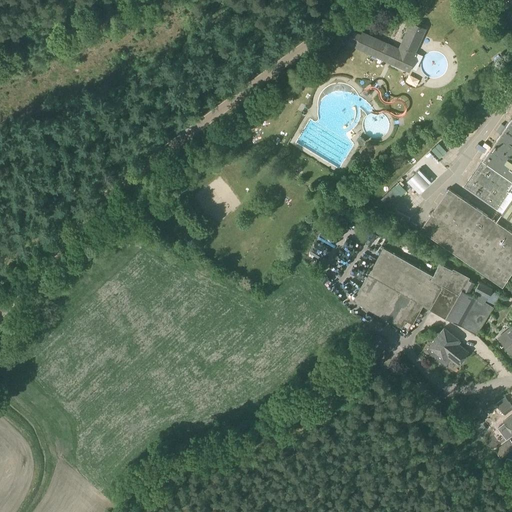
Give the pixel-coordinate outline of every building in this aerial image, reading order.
[(355,43),(393,61),(408,67),(425,29),(411,22),(399,49),(361,31),(359,35),(355,43)] [(349,41),(355,43),(359,35),(353,32),(349,41)] [(511,117),(465,186),(497,208),(498,208),(511,186),(511,117)] [(428,148),(436,156),(444,149),(436,140),(428,148)] [(369,149),(362,159),(366,162),(372,152),(369,149)] [(416,166),(403,179),(417,192),(430,179),(416,166)] [(338,181),(334,184),(343,193),(346,190),(338,181)] [(384,208),(402,190),(393,182),(375,199),(384,208)] [(511,186),(498,208),(504,212),(511,217),(511,186)] [(420,230),(502,287),(511,272),(511,232),(449,188),(420,230)] [(353,300),(401,327),(416,301),(476,335),(493,307),(485,302),(488,297),(492,290),(480,283),(475,291),(480,293),(477,298),(469,293),(475,283),(469,279),(469,277),(453,268),(452,269),(440,263),(433,276),(383,247),(353,300)] [(511,326),(500,335),(507,343),(505,345),(511,354),(511,326)] [(429,347),(427,350),(435,357),(438,354),(445,360),(448,357),(458,365),(464,358),(461,356),(466,350),(458,344),(460,341),(444,328),(429,347)] [(369,332),(365,336),(370,340),(374,336),(369,332)] [(363,354),(372,361),(388,341),(379,334),(363,354)] [(496,405),(504,415),(511,408),(511,405),(506,398),(496,405)] [(478,417),(484,412),(480,408),(474,413),(478,418),(478,417)] [(486,410),(484,412),(478,417),(481,420),(489,413),(486,410)] [(511,433),(511,415),(503,422),(510,430),(511,433)] [(495,450),(502,459),(511,451),(511,442),(510,440),(506,442),(495,450)]
